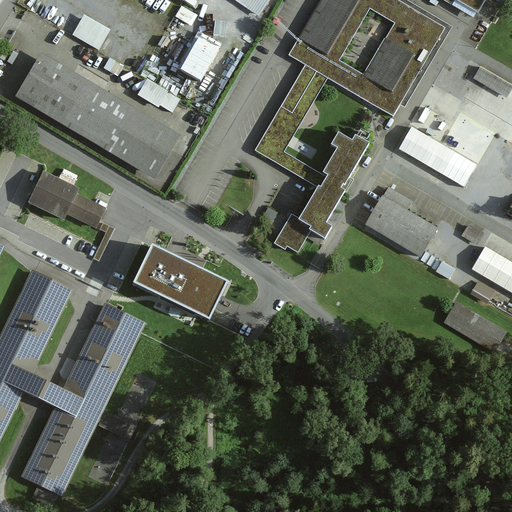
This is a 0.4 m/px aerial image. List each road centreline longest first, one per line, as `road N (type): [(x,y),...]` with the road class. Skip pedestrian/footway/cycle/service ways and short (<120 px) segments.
road 1 (tertiary): [(511,488),(300,297),(0,111)]
road 2 (track): [(271,277),(202,367),(219,511)]
road 3 (track): [(406,511),(370,410),(366,352)]
road 4 (unknown): [(99,511),(162,429),(204,400)]
road 5 (unknown): [(381,156),(511,234)]
road 6 (unknown): [(278,55),(294,77),(250,159)]
